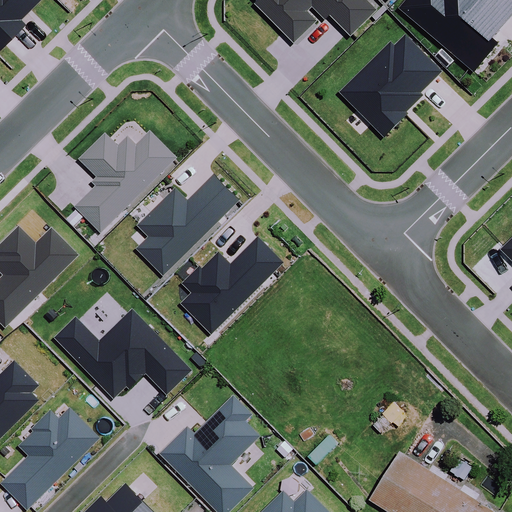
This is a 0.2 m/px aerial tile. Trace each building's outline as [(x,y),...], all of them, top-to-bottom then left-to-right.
[(0,0),(0,45),(2,47),(27,23),(22,17),(39,0),(0,0)] [(262,0),(259,3),(297,42),(324,16),(327,19),(333,14),(354,35),(380,10),(370,0),(262,0)] [(511,0),(409,0),(403,7),(478,71),(502,42),(497,37),(511,19),(511,0)] [(446,71),(409,34),(397,45),(395,42),(344,92),(387,136),(410,113),(408,111),(426,95),(424,93),(446,71)] [(105,180),(79,206),(104,231),(179,158),(154,132),(140,146),(139,146),(130,137),(121,145),(109,133),(84,159),(105,180)] [(178,188),(141,224),(153,236),(141,248),(167,274),(243,200),(218,174),(191,200),(178,188)] [(0,281),(0,318),(8,326),(82,254),(55,227),(39,243),(23,227),(0,249),(0,255),(0,256),(0,255),(0,267),(7,275),(0,281)] [(288,262),(262,237),(234,265),(222,252),(206,267),(204,265),(186,283),(196,292),(185,303),(215,333),(288,262)] [(80,318),(59,338),(118,397),(130,385),(133,387),(149,371),(170,393),(194,369),(135,310),(103,341),(80,318)] [(0,440),(41,400),(34,392),(41,385),(18,361),(0,378),(0,440)] [(191,426),(165,453),(223,511),(230,511),(256,488),(233,465),(262,436),(247,421),(254,414),(236,396),(198,433),(191,426)] [(103,438),(73,408),(62,419),(54,410),(35,429),(38,432),(23,446),(33,456),(5,483),(31,509),(103,438)] [(498,511),(404,452),(374,499),(394,511),(498,511)] [(158,511),(130,483),(111,503),(105,497),(90,511),(158,511)] [(330,511),(310,491),(298,502),(287,491),(265,511),(330,511)]
